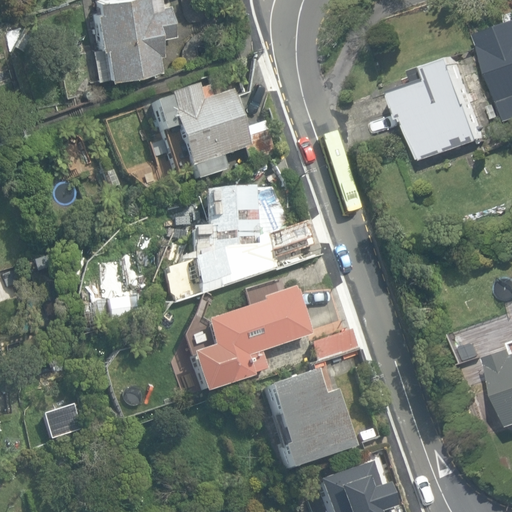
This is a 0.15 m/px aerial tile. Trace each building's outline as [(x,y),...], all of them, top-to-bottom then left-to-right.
[(100,49),(106,79),(158,69),(155,56),(160,55),(157,38),(173,35),(167,6),(158,8),(156,0),(93,0),(92,0),(95,12),(90,13),(97,49),(100,49)] [(477,33),(507,121),(511,119),(511,20),(477,32),(477,33)] [(410,116),(424,158),(483,138),(455,56),(455,55),(414,69),(418,81),(396,89),(406,117),(410,116)] [(184,168),(189,182),(218,172),(214,160),(241,151),(246,165),(276,155),(265,122),(242,130),(229,91),(208,98),(205,90),(195,93),(193,86),(163,97),(164,100),(149,106),(159,134),(171,130),(184,168)] [(185,230),(189,266),(260,258),(253,188),(199,194),(203,228),(185,230)] [(266,236),(274,259),(311,246),(303,223),(266,236)] [(309,343),(290,288),(257,300),(258,304),(199,324),(221,387),(242,380),(243,386),(352,349),(346,331),(309,343)] [(511,349),(490,357),(511,420),(511,349)] [(360,370),(354,351),(310,365),(312,371),(262,388),(282,447),(278,448),(286,470),(353,447),(334,391),(322,395),(318,384),(360,370)] [(384,511),(369,465),(314,483),(323,511),(384,511)]
